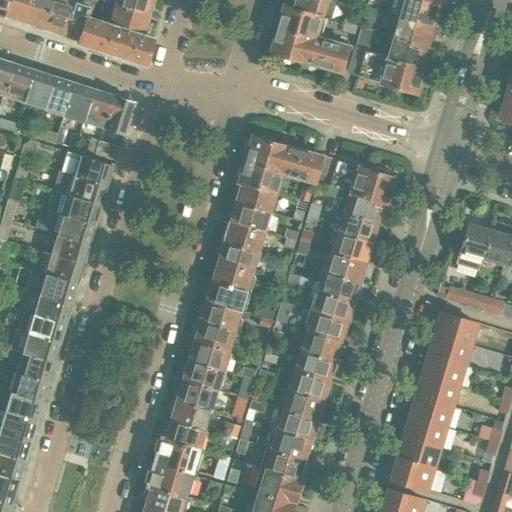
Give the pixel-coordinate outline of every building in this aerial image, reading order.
[(0,0),(0,16),(3,17),(8,0),(0,0)] [(19,19),(24,20),(30,0),(8,0),(3,17),(16,22),(19,20),(19,19)] [(29,26),(42,30),(51,0),(30,0),(24,20),(29,22),(29,23),(29,26)] [(61,33),(64,34),(74,1),(73,0),(51,0),(42,30),(55,34),(58,32),(61,33)] [(103,0),(103,2),(147,16),(149,10),(150,10),(153,9),(155,0),(103,0)] [(290,0),(291,1),(292,1),(290,6),(323,15),(332,18),(336,0),(290,0)] [(419,0),(407,0),(402,17),(437,27),(441,13),(439,11),(438,11),(440,6),(419,0)] [(64,34),(78,38),(85,19),(89,6),(88,5),(78,2),(74,1),(64,34)] [(89,6),(85,19),(145,36),(149,22),(147,20),(146,20),(147,16),(103,2),(100,9),(89,6)] [(283,19),(280,27),(309,34),(317,36),(323,15),(290,6),(286,5),(286,7),(282,8),(280,16),(283,19)] [(347,14),(345,22),(357,25),(359,18),(347,14)] [(402,17),(397,36),(429,46),(430,40),(431,41),(434,40),(437,27),(402,17)] [(85,19),(78,38),(77,42),(141,62),(140,63),(141,63),(147,60),(148,58),(147,58),(152,39),(145,36),(85,19)] [(357,25),(345,22),(342,30),(345,31),(355,34),(357,25)] [(356,47),(349,72),(359,75),(384,82),(391,57),(368,50),(374,30),(362,26),(356,47)] [(273,51),(301,59),(309,34),(280,27),(278,35),(274,35),(271,44),(274,47),(273,51)] [(309,34),(301,59),(345,71),(352,45),(317,36),(309,34)] [(397,36),(391,57),(423,66),(425,58),(426,59),(429,58),(431,49),(429,46),(428,46),(429,46),(397,36)] [(0,94),(3,95),(14,61),(12,63),(5,60),(4,57),(0,55),(0,94)] [(391,57),(384,82),(420,92),(427,67),(423,66),(391,57)] [(3,95),(23,102),(34,67),(23,63),(21,65),(14,63),(14,61),(3,95)] [(23,102),(42,108),(53,76),(45,73),(44,70),(34,67),(23,102)] [(42,108),(63,114),(74,80),(71,82),(65,80),(64,77),(57,74),(55,76),(53,76),(42,108)] [(63,114),(82,121),(94,86),(83,83),(81,85),(74,83),(74,80),(63,114)] [(82,121),(103,127),(114,93),(112,95),(106,93),(104,90),(94,86),(82,121)] [(114,93),(103,127),(124,134),(134,102),(132,101),(130,98),(123,96),(121,98),(114,95),(114,93)] [(511,94),(509,94),(502,117),(511,119),(511,94)] [(0,127),(7,129),(14,131),(16,123),(9,121),(0,118),(0,127)] [(22,133),(35,136),(37,128),(26,124),(22,133)] [(55,142),(62,144),(67,128),(60,126),(55,142)] [(37,127),(37,128),(35,136),(51,141),(54,131),(37,127)] [(247,151),(244,162),(281,172),(313,181),(321,155),(313,153),(253,136),(251,136),(251,138),(250,140),(246,141),(244,148),(247,151)] [(86,151),(94,154),(98,140),(90,137),(86,151)] [(24,141),(19,158),(31,161),(33,162),(39,142),(29,139),(24,141)] [(98,140),(94,154),(115,160),(119,147),(98,140)] [(13,155),(4,154),(0,168),(0,170),(8,173),(13,155)] [(80,155),(74,174),(73,176),(107,186),(110,175),(109,172),(111,165),(113,166),(113,165),(80,155)] [(325,157),(317,183),(339,189),(349,192),(383,201),(386,203),(395,177),(336,160),(325,157)] [(31,161),(19,158),(17,167),(28,170),(31,161)] [(238,182),(241,182),(275,192),(281,172),(244,162),(242,169),(238,169),(236,177),(239,180),(238,182)] [(58,169),(52,190),(68,195),(100,205),(101,205),(100,203),(102,197),(104,195),(107,186),(73,176),(74,174),(58,169)] [(8,198),(16,201),(18,201),(23,181),(13,178),(8,198)] [(236,188),(232,203),(268,214),(275,192),(241,182),(240,187),(239,187),(236,188)] [(301,186),(298,198),(307,201),(309,194),(311,188),(301,186)] [(339,189),(333,208),(343,212),(376,222),(377,222),(380,221),(383,211),(381,209),(380,209),(383,201),(349,192),(339,189)] [(62,215),(95,225),(99,214),(97,212),(99,206),(100,205),(68,195),(52,190),(49,198),(65,203),(62,215)] [(8,198),(2,218),(10,220),(16,201),(8,198)] [(307,201),(298,198),(292,218),(301,221),(305,209),(307,201)] [(315,225),(321,205),(311,203),(311,202),(305,222),(315,225)] [(231,216),(229,223),(262,234),(268,214),(232,203),(228,214),(230,216),(231,216)] [(62,215),(46,210),(42,221),(31,217),(28,225),(39,228),(56,233),(89,244),(88,242),(90,236),(92,235),(95,225),(62,215)] [(341,220),(337,233),(373,244),(377,230),(375,227),(374,227),(376,222),(343,212),(335,210),(333,218),(341,220)] [(10,220),(2,218),(0,223),(0,237),(5,239),(10,220)] [(478,270),(481,258),(480,257),(490,228),(489,228),(488,229),(468,223),(468,222),(467,222),(466,225),(464,225),(461,233),(464,233),(455,263),(478,270)] [(225,227),(220,242),(256,253),(262,234),(229,223),(228,226),(227,226),(225,227)] [(286,228),(283,237),(286,237),(295,240),(298,232),(297,231),(286,228)] [(481,258),(504,264),(511,236),(511,235),(510,236),(490,229),(490,228),(480,257),(481,258)] [(303,230),(299,242),(308,245),(312,233),(303,230)] [(56,233),(50,254),(84,264),(87,254),(85,251),(87,245),(89,244),(56,233)] [(337,233),(331,252),(364,261),(365,256),(366,257),(369,255),(373,244),(337,233)] [(286,237),(283,246),(292,248),(294,241),(295,240),(286,237)] [(256,253),(220,242),(217,254),(219,256),(217,263),(250,273),(251,271),(259,274),(261,266),(253,263),(256,253)] [(308,245),(299,242),(297,249),(306,252),(308,245)] [(331,252),(324,272),(360,283),(365,269),(363,266),(362,266),(364,261),(331,252)] [(50,254),(44,273),(77,283),(76,282),(78,275),(81,274),(84,264),(50,254)] [(213,267),(208,282),(244,293),(250,273),(217,263),(216,266),(213,267)] [(277,266),(274,277),(283,280),(286,269),(277,266)] [(26,289),(38,293),(72,303),(75,293),(74,290),(76,284),(77,283),(44,273),(31,269),(26,289)] [(312,289),(318,291),(351,301),(353,295),(354,295),(357,294),(360,283),(324,272),(321,284),(314,282),(312,289)] [(289,273),(287,281),(297,284),(299,276),(289,273)] [(299,276),(297,284),(298,285),(311,289),(312,289),(314,282),(315,281),(299,276)] [(283,280),(274,277),(270,289),(279,292),(283,280)] [(297,284),(287,281),(284,289),(295,292),(297,284)] [(207,295),(205,302),(238,312),(244,293),(208,282),(205,293),(207,295)] [(445,298),(468,305),(472,293),(448,286),(445,298)] [(318,291),(312,312),(348,323),(353,308),(350,305),(351,301),(318,291)] [(38,293),(32,312),(65,323),(65,322),(64,321),(66,315),(69,313),(72,303),(38,293)] [(468,305),(490,312),(494,299),(472,293),(468,305)] [(494,299),(490,312),(500,315),(500,314),(504,302),(494,299)] [(281,301),(275,321),(285,324),(291,304),(281,301)] [(201,306),(196,322),(232,333),(238,312),(205,302),(204,306),(204,305),(201,306)] [(254,314),(271,319),(274,312),(257,306),(254,314)] [(65,323),(32,312),(23,310),(17,330),(26,333),(60,342),(63,332),(62,329),(64,323),(65,323)] [(312,312),(306,332),(338,342),(341,335),(342,335),(344,334),(348,323),(312,312)] [(440,312),(434,332),(470,343),(476,322),(442,312),(440,312)] [(270,322),(261,319),(259,325),(269,328),(270,322)] [(195,335),(193,342),(227,352),(232,333),(196,322),(193,333),(195,335)] [(271,330),(269,340),(279,343),(282,332),(273,330),(271,330)] [(306,332),(300,353),(335,364),(340,347),(339,345),(338,344),(338,342),(306,332)] [(434,332),(428,352),(464,363),(470,343),(434,332)] [(16,341),(13,349),(54,362),(53,360),(55,354),(57,353),(60,342),(26,333),(23,344),(16,341)] [(189,346),(185,361),(221,371),(227,352),(193,342),(192,345),(189,346)] [(18,360),(14,372),(48,382),(52,371),(50,369),(52,363),(54,362),(13,349),(3,346),(0,354),(18,360)] [(249,357),(259,360),(261,352),(252,349),(249,357)] [(428,352),(421,373),(457,384),(464,363),(428,352)] [(265,353),(262,361),(273,363),(275,356),(265,353)] [(300,353),(294,371),(327,380),(329,374),(330,374),(332,373),(335,364),(300,353)] [(184,375),(182,381),(215,391),(221,371),(185,361),(181,372),(183,374),(184,375)] [(243,367),(240,375),(243,376),(253,379),(255,370),(250,369),(243,367)] [(270,383),(272,375),(259,371),(257,380),(270,383)] [(294,371),(288,390),(324,400),(328,386),(326,384),(327,380),(294,371)] [(14,372),(9,392),(41,402),(42,401),(41,399),(43,393),(45,392),(48,382),(14,372)] [(421,373),(415,394),(451,405),(457,384),(421,373)] [(243,376),(237,395),(247,398),(253,379),(243,376)] [(177,385),(173,399),(209,410),(215,391),(182,381),(181,385),(180,384),(177,385)] [(511,388),(505,387),(501,399),(509,401),(511,392),(511,388)] [(0,411),(3,412),(36,422),(40,411),(38,408),(40,402),(41,402),(9,392),(0,389),(0,411)] [(276,407),(282,409),(282,410),(315,420),(317,414),(318,414),(320,413),(324,400),(288,390),(285,401),(279,399),(276,407)] [(415,394),(409,415),(445,425),(451,405),(415,394)] [(234,404),(231,415),(241,418),(245,407),(247,398),(237,395),(234,404)] [(172,414),(170,421),(203,431),(209,410),(173,399),(169,412),(171,414),(172,414)] [(509,401),(501,399),(498,411),(506,413),(509,401)] [(260,403),(251,400),(249,408),(258,411),(263,412),(265,404),(260,403)] [(282,410),(275,431),(311,442),(316,426),(314,423),(315,420),(282,410)] [(0,432),(29,441),(30,440),(29,439),(31,433),(34,431),(36,422),(3,412),(0,420),(0,432)] [(409,415),(402,437),(438,448),(445,425),(409,415)] [(241,432),(239,439),(247,441),(253,421),(245,419),(241,432)] [(161,437),(160,439),(197,450),(203,431),(170,421),(169,424),(168,424),(165,425),(162,437),(161,437)] [(223,435),(224,435),(234,439),(238,427),(227,423),(223,435)] [(481,425),(478,437),(489,440),(497,443),(501,430),(492,428),(481,425)] [(271,429),(265,449),(303,460),(304,455),(305,455),(308,452),(311,442),(275,431),(271,429)] [(0,453),(25,460),(28,450),(27,447),(28,441),(29,441),(0,432),(0,453)] [(234,439),(224,435),(221,446),(231,449),(234,439)] [(402,437),(397,456),(433,467),(438,448),(402,437)] [(156,452),(154,461),(190,472),(197,450),(160,439),(156,438),(153,451),(156,452)] [(239,439),(235,452),(244,455),(248,441),(247,441),(239,439)] [(497,443),(489,440),(485,452),(493,455),(497,443)] [(259,468),(264,469),(300,480),(301,478),(300,477),(304,466),(302,463),(303,460),(265,449),(259,468)] [(511,450),(509,450),(503,471),(511,473),(511,450)] [(0,474),(19,480),(19,479),(17,479),(19,472),(22,470),(25,460),(0,453),(0,474)] [(219,455),(213,476),(222,479),(228,458),(219,455)] [(433,467),(397,456),(390,479),(426,490),(426,489),(433,467)] [(147,485),(147,486),(183,497),(190,472),(154,461),(151,471),(147,469),(143,482),(147,483),(146,485),(147,485)] [(264,469),(257,491),(294,502),(300,480),(264,469)] [(476,481),(485,484),(488,472),(480,469),(476,481)] [(226,480),(236,482),(238,475),(228,472),(226,480)] [(0,474),(0,501),(11,505),(15,494),(13,492),(15,485),(17,485),(18,484),(19,480),(0,474)] [(462,500),(462,501),(474,504),(479,501),(480,500),(481,496),(485,484),(476,481),(468,479),(462,500)] [(206,489),(207,490),(218,493),(221,483),(208,480),(206,489)] [(499,480),(495,494),(509,498),(510,496),(508,495),(511,484),(499,480)] [(223,491),(223,492),(232,494),(234,487),(225,484),(223,491)] [(146,501),(144,507),(159,511),(178,511),(183,497),(147,486),(143,498),(145,500),(146,501)] [(387,488),(381,508),(393,511),(419,511),(423,499),(387,488)] [(257,491),(250,511),(290,511),(294,502),(257,491)] [(509,498),(495,494),(489,511),(502,511),(501,511),(504,501),(508,502),(509,498)] [(423,511),(450,511),(453,506),(429,497),(423,511)] [(0,501),(0,511),(9,511),(11,505),(0,501)]
